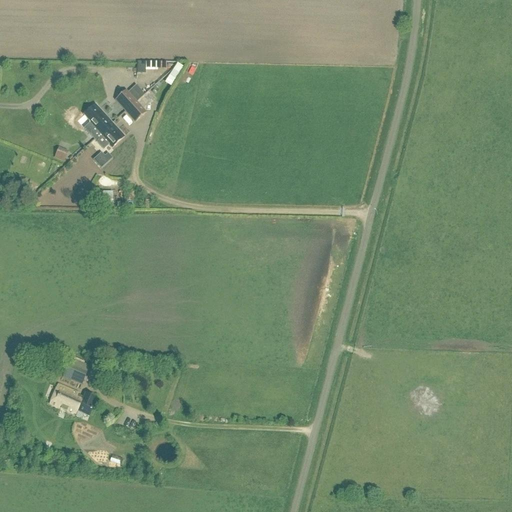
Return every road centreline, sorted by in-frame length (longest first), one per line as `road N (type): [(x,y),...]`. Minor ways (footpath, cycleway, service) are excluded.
road 1 (unclassified): [(293,511),(399,110),(416,0)]
road 2 (unknown): [(316,426),(154,417),(92,385)]
